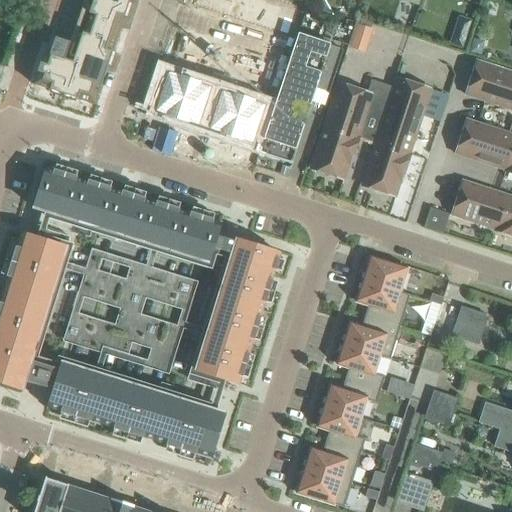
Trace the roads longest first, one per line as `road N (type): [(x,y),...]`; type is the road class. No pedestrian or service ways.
road 1 (residential): [(12,124),(329,223)]
road 2 (residential): [(329,223),(244,501)]
road 3 (residential): [(244,501),(20,432)]
road 4 (residential): [(511,282),(329,223)]
road 5 (unknown): [(12,124),(52,8)]
